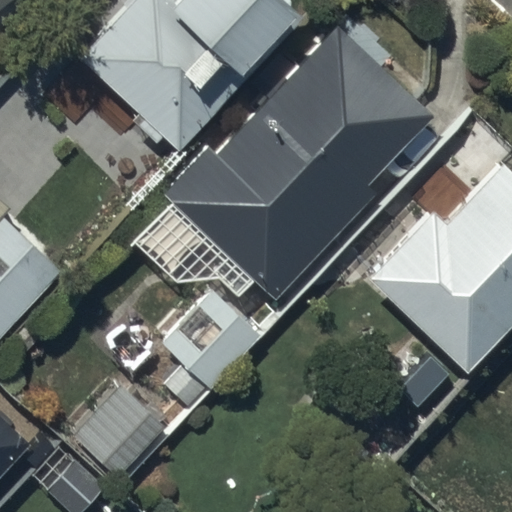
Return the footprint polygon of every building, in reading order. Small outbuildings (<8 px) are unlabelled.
[(125,0),(73,58),(135,113),(123,126),(162,161),(298,12),(285,0),(125,0)] [(208,144),(161,193),(274,301),(377,194),(365,182),(431,114),(333,20),(290,64),(281,55),(250,87),(265,100),(216,151),(208,144)] [(428,208),(364,275),(460,367),(511,313),(511,169),(499,156),(439,219),(428,208)] [(0,209),(0,206),(8,197),(0,190),(0,328),(58,260),(0,209)] [(211,276),(157,332),(180,354),(161,373),(187,398),(259,324),(211,276)] [(163,424),(116,379),(67,430),(114,475),(163,424)] [(0,463),(24,438),(0,415),(0,463)]
